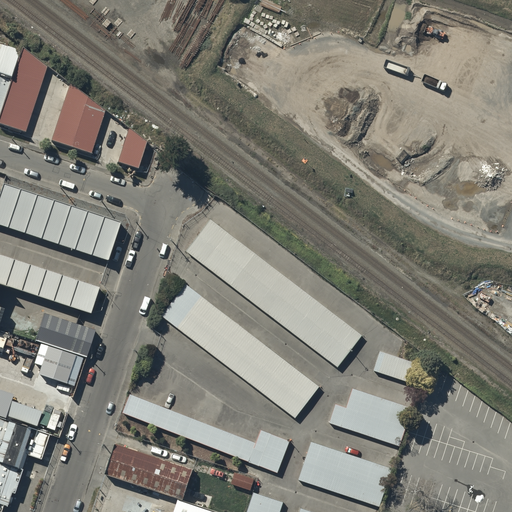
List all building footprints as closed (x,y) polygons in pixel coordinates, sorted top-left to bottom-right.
[(47,65),(19,46),(0,104),(0,122),(26,131),(47,65)] [(104,109),(68,83),(51,139),(91,151),(104,109)] [(120,224),(1,183),(0,187),(0,221),(108,258),(120,224)] [(360,335),(210,219),(186,249),(337,365),(360,335)] [(0,278),(88,308),(99,275),(0,241),(0,278)] [(318,387),(183,283),(161,312),(295,416),(318,387)] [(95,327),(44,309),(34,338),(85,356),(95,327)] [(420,364),(380,350),(373,370),(413,384),(420,364)] [(410,408),(352,388),(346,407),(335,403),(328,422),(398,446),(410,408)] [(255,443),(130,393),(123,411),(278,471),(290,440),(261,428),(255,443)] [(0,420),(0,468),(13,473),(28,431),(0,420)] [(392,469),(311,441),(299,479),(380,506),(392,469)] [(192,468),(115,442),(105,472),(182,498),(192,468)] [(16,474),(0,468),(0,508),(3,510),(16,474)] [(231,483),(237,485),(235,491),(247,495),(249,488),(250,489),(253,478),(234,472),(231,483)] [(280,511),(284,502),(254,492),(247,511),(280,511)] [(215,511),(177,499),(172,511),(215,511)]
